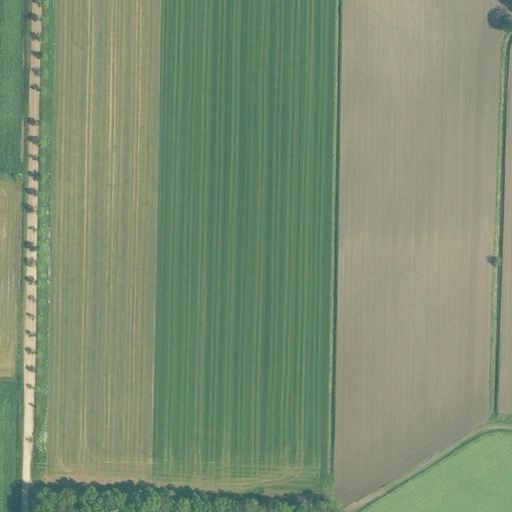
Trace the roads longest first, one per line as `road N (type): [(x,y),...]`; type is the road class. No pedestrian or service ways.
road 1 (track): [(24,494),(36,0)]
road 2 (track): [(24,494),(263,511)]
road 3 (track): [(348,511),(468,437),(511,428)]
